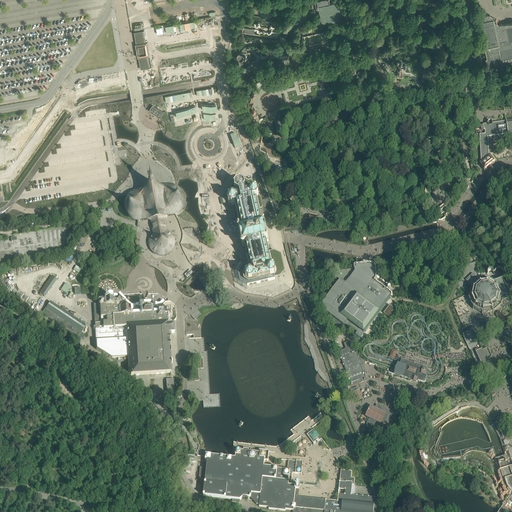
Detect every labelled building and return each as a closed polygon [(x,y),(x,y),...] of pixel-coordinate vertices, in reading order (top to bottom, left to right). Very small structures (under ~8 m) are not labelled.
[(319,28),(302,31),(304,36),(306,36),(308,35),(323,32),(325,32),(324,27),(323,27),(323,25),(330,24),(338,22),(353,19),(355,19),(361,21),(363,21),(371,24),(374,24),(373,21),(369,21),(362,18),(361,18),(354,15),(351,14),(355,13),(354,10),(350,11),(350,12),(344,13),(341,1),(330,4),(328,0),(312,0),(313,4),(312,4),(311,4),(312,8),(318,7),(319,12),(317,13),(317,15),(319,15),(320,18),(317,19),(319,28)] [(480,25),(487,59),(486,59),(486,62),(487,65),(488,65),(490,74),(504,71),(504,69),(511,66),(511,23),(498,26),(496,19),(495,19),(494,20),(492,17),(490,15),(487,14),(484,14),(482,16),(480,18),(480,20),(480,22),(480,25)] [(144,31),(134,33),(141,70),(150,69),(144,31)] [(245,59),(246,58),(245,57),(245,56),(246,57),(249,57),(251,54),(250,53),(249,52),(247,52),(246,51),(247,49),(247,48),(245,47),(241,51),(239,49),(235,53),(237,55),(237,56),(237,57),(238,58),(239,59),(240,60),(241,60),(242,61),(244,60),(245,59)] [(280,54),(277,54),(277,58),(278,58),(279,64),(278,65),(278,67),(283,66),(282,64),(292,63),(291,61),(293,61),(292,54),(290,54),(289,52),(287,52),(288,54),(280,56),(280,54)] [(294,63),(292,64),(292,65),(294,69),(295,71),(301,70),(300,67),(302,67),(301,62),(302,62),(301,60),(297,61),(294,62),(294,63)] [(397,67),(397,68),(398,69),(397,76),(400,76),(402,76),(403,73),(401,73),(401,70),(402,69),(402,68),(403,67),(404,68),(407,68),(406,64),(403,65),(401,66),(400,65),(399,65),(398,66),(397,67)] [(257,81),(256,85),(258,88),(257,90),(259,90),(260,91),(261,89),(262,88),(263,88),(263,87),(264,87),(264,86),(265,85),(265,84),(266,83),(267,81),(267,80),(267,79),(262,80),(262,79),(257,81)] [(333,86),(331,86),(335,100),(333,102),(316,106),(317,108),(334,104),(336,106),(338,105),(339,104),(338,101),(337,100),(333,86)] [(251,96),(246,95),(245,99),(249,100),(247,106),(249,106),(252,107),(253,105),(253,102),(254,97),(255,96),(256,95),(256,94),(255,93),(254,93),(252,93),(251,94),(251,95),(251,96)] [(164,113),(152,106),(148,112),(160,119),(164,113)] [(260,123),(264,118),(262,117),(256,112),(256,111),(256,109),(255,109),(254,108),(253,109),(251,110),(252,111),(250,114),(248,116),(254,121),(256,119),(257,120),(260,123)] [(385,111),(378,110),(378,113),(378,114),(376,114),(376,118),(384,119),(385,115),(385,111)] [(481,162),(479,163),(481,165),(485,170),(490,166),(495,161),(491,157),(490,155),(489,156),(488,138),(508,135),(509,138),(511,137),(511,119),(506,121),(506,122),(504,122),(500,123),(497,123),(492,124),(492,123),(492,122),(491,121),(490,121),(489,121),(488,121),(487,122),(487,123),(487,124),(487,125),(483,125),(484,130),(485,130),(485,134),(479,135),(480,139),(480,146),(480,147),(480,149),(481,156),(481,162)] [(258,126),(250,127),(255,141),(260,140),(259,133),(258,126)] [(228,200),(228,203),(229,204),(229,203),(229,204),(229,203),(231,205),(232,205),(235,205),(236,208),(237,211),(236,211),(237,212),(238,215),(237,215),(237,216),(238,216),(238,217),(238,219),(238,220),(239,219),(239,223),(240,227),(241,230),(238,230),(239,232),(241,239),(242,245),(242,247),(244,247),(244,246),(245,246),(245,249),(245,250),(246,250),(246,253),(246,254),(247,257),(247,258),(247,257),(248,261),(249,264),(247,265),(243,266),(238,273),(240,281),(247,286),(249,285),(249,286),(249,285),(252,284),(253,285),(253,284),(256,284),(257,284),(260,283),(261,283),(264,282),(265,282),(264,282),(265,282),(266,282),(267,281),(268,281),(272,280),(274,280),(275,280),(274,278),(274,276),(276,273),(275,269),(272,267),(269,253),(269,252),(268,252),(268,249),(268,248),(267,245),(267,244),(267,245),(266,241),(267,242),(269,241),(268,239),(266,234),(265,227),(265,226),(265,224),(263,225),(262,222),(261,218),(260,215),(260,214),(259,211),(259,210),(258,207),(259,207),(258,206),(257,203),(258,203),(257,203),(257,200),(257,199),(259,197),(258,193),(255,191),(255,190),(254,189),(254,188),(254,187),(253,185),(254,184),(253,184),(252,181),(253,181),(252,181),(252,180),(252,181),(249,181),(248,181),(246,180),(246,179),(245,179),(243,178),(243,177),(242,177),(242,178),(239,178),(239,179),(236,179),(235,179),(235,180),(234,182),(233,182),(234,182),(233,183),(232,184),(232,186),(231,186),(231,187),(229,189),(229,190),(230,192),(230,193),(231,196),(230,196),(230,197),(228,200)] [(152,229),(154,233),(160,232),(166,231),(165,226),(164,220),(167,216),(174,214),(178,212),(179,212),(180,211),(181,210),(182,208),(183,207),(183,206),(184,205),(184,203),(184,202),(184,201),(184,199),(184,198),(184,196),(183,195),(183,193),(182,192),(181,190),(180,189),(176,189),(172,188),(161,189),(150,186),(141,193),(128,196),(124,201),(123,208),(124,213),(126,216),(130,219),(137,221),(139,221),(142,221),(147,221),(150,223),(152,229)] [(300,205),(296,199),(292,202),(296,208),(300,205)] [(432,211),(433,215),(441,212),(445,209),(450,201),(447,200),(443,206),(439,208),(432,211)] [(154,233),(154,234),(151,237),(150,240),(149,243),(150,246),(151,249),(152,252),(155,254),(158,255),(161,256),(164,256),(167,255),(169,254),(170,253),(173,251),(174,248),(175,245),(174,244),(173,242),(172,239),(174,238),(170,234),(167,232),(166,231),(160,232),(154,233)] [(340,281),(319,308),(342,324),(343,326),(350,331),(352,328),(355,331),(357,332),(355,335),(360,338),(363,334),(391,295),(387,292),(389,290),(389,289),(390,289),(391,288),(376,277),(377,272),(377,268),(376,265),(375,264),(374,264),(373,264),(373,265),(371,264),(369,264),(368,264),(368,265),(368,266),(365,267),(361,267),(361,265),(360,265),(355,265),(354,265),(353,266),(354,270),(339,271),(334,277),(340,281)] [(473,274),(465,280),(472,287),(471,288),(469,296),(469,297),(469,298),(468,298),(468,299),(469,299),(470,301),(470,303),(471,305),(472,306),(473,308),(472,309),(473,309),(474,309),(482,314),(483,315),(483,314),(485,314),(486,314),(486,313),(488,313),(489,313),(490,313),(490,314),(490,313),(490,314),(490,313),(491,313),(493,313),(493,314),(494,313),(494,312),(495,312),(495,311),(501,306),(502,305),(501,305),(502,300),(511,297),(509,293),(502,278),(505,276),(506,276),(506,275),(505,275),(505,271),(506,271),(506,270),(505,270),(502,268),(503,267),(502,267),(502,268),(498,268),(498,267),(497,267),(497,268),(496,269),(493,272),(494,274),(499,272),(502,278),(501,278),(502,279),(494,282),(490,280),(479,281),(473,274)] [(52,276),(40,294),(44,296),(56,279),(52,276)] [(101,323),(95,323),(96,350),(117,363),(128,362),(129,374),(130,376),(171,373),(171,367),(169,334),(174,333),(173,325),(171,325),(176,319),(175,308),(169,303),(164,303),(163,302),(163,301),(160,305),(151,306),(147,303),(143,303),(141,306),(131,307),(127,303),(127,304),(126,305),(121,301),(121,300),(118,298),(116,300),(112,300),(111,298),(105,299),(106,301),(100,301),(99,299),(101,323)] [(50,302),(42,314),(80,339),(84,334),(81,333),(86,326),(50,302)] [(500,323),(504,321),(500,312),(496,314),(500,323)] [(332,321),(330,323),(333,326),(330,328),(335,332),(339,327),(332,321)] [(462,347),(463,326),(451,326),(450,346),(462,347)] [(475,328),(470,330),(472,335),(473,336),(472,336),(475,342),(480,340),(475,328)] [(355,353),(352,347),(339,352),(338,352),(338,353),(339,353),(341,358),(340,358),(341,359),(342,361),(343,364),(342,364),(343,366),(344,365),(346,371),(345,372),(346,374),(344,375),(346,381),(348,380),(349,381),(350,380),(352,386),(365,381),(360,367),(359,364),(364,362),(360,359),(357,352),(355,353)] [(475,352),(481,364),(485,368),(487,366),(489,368),(493,371),(493,372),(493,371),(496,374),(495,375),(494,375),(495,376),(500,381),(501,380),(503,381),(504,379),(508,375),(504,371),(500,368),(498,366),(490,359),(492,358),(492,357),(491,357),(491,355),(490,355),(490,354),(489,352),(489,351),(488,349),(488,348),(487,348),(483,350),(482,349),(482,348),(482,349),(475,352)] [(394,373),(393,374),(398,375),(408,378),(411,379),(411,380),(416,382),(417,382),(421,382),(424,383),(425,382),(427,375),(425,375),(427,368),(427,367),(424,367),(420,365),(416,364),(416,363),(412,362),(411,363),(401,359),(400,361),(399,363),(397,362),(396,367),(394,373)] [(358,388),(351,390),(356,403),(363,400),(359,391),(358,388)] [(371,408),(367,416),(370,417),(376,420),(373,426),(385,432),(387,427),(389,428),(396,415),(377,405),(374,409),(371,408)] [(320,438),(314,430),(307,435),(313,443),(320,438)] [(207,460),(203,496),(233,499),(232,502),(239,503),(240,500),(244,497),(251,498),(256,505),(259,505),(259,507),(269,508),(269,509),(285,511),(285,510),(293,510),(292,511),(379,511),(381,500),(381,499),(380,499),(351,496),(352,485),(354,485),(355,478),(351,478),(352,471),(341,470),(339,489),(345,490),(345,495),(338,494),(337,502),(332,501),(325,501),(325,500),(298,497),(299,488),(300,486),(291,485),(293,473),(301,474),(302,465),(303,462),(288,460),(287,469),(264,467),(264,461),(268,461),(269,451),(259,450),(259,454),(236,451),(235,458),(211,456),(211,455),(206,454),(205,457),(205,460),(207,460)] [(504,456),(494,459),(503,489),(505,488),(507,492),(509,494),(507,496),(511,499),(511,467),(511,468),(507,455),(504,456)] [(205,479),(206,468),(200,468),(198,479),(205,479)]
